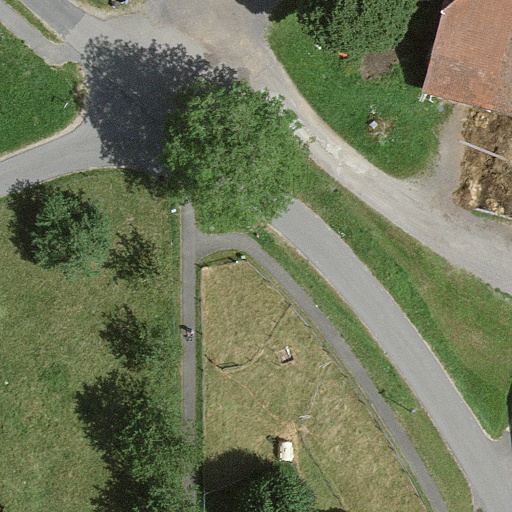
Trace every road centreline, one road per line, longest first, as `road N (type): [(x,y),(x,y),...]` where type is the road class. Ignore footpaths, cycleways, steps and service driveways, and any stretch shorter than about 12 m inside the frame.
road 1 (tertiary): [(504,511),(423,370),(348,277),(44,0)]
road 2 (track): [(0,182),(81,149),(156,96)]
